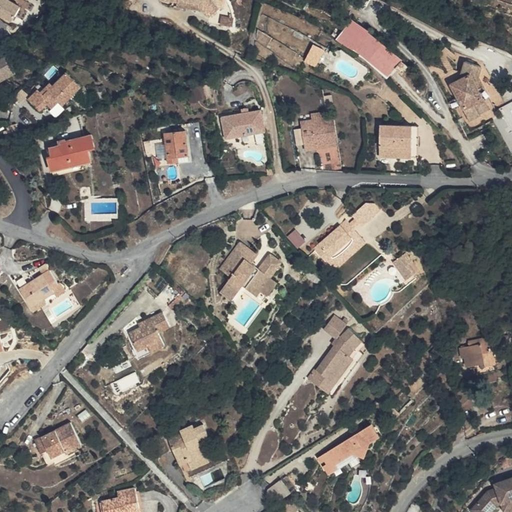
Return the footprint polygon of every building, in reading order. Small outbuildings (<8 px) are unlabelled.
[(22,5),(13,0),(0,0),(0,13),(13,21),(22,5)] [(174,0),(179,0),(205,4),(204,9),(211,18),(223,10),(219,5),(219,0),(174,0)] [(178,6),(204,9),(205,4),(179,0),(178,6)] [(226,7),(227,0),(219,0),(219,5),(223,10),(226,7)] [(235,17),(223,15),(222,23),(234,25),(235,17)] [(355,17),(339,36),(388,77),(404,58),(355,17)] [(316,45),(307,61),(317,66),(326,50),(316,45)] [(13,77),(17,74),(5,54),(0,57),(0,68),(12,76),(13,77)] [(489,96),(478,76),(481,63),(466,60),(462,79),(453,84),(472,120),(483,114),(482,112),(489,108),(483,98),(489,96)] [(0,85),(13,77),(12,76),(0,68),(0,85)] [(50,105),(54,109),(61,102),(64,105),(85,85),(70,70),(55,85),(45,94),(43,93),(41,91),(39,89),(29,99),(42,113),(50,105)] [(51,81),(41,91),(45,94),(55,85),(51,81)] [(204,98),(201,86),(189,90),(192,102),(204,98)] [(61,102),(54,109),(56,112),(64,105),(61,102)] [(258,116),(222,125),(227,145),(264,136),(258,116)] [(399,151),(399,156),(421,157),(421,125),(382,124),(381,156),(393,156),(393,151),(399,151)] [(298,133),(300,159),(334,156),(333,130),(298,133)] [(168,133),(171,162),(192,160),(189,131),(168,133)] [(54,170),(85,162),(93,161),(90,148),(97,146),(94,134),(67,140),(68,145),(53,149),(55,157),(51,158),(54,170)] [(68,145),(67,140),(67,138),(52,142),(53,149),(68,145)] [(156,164),(168,163),(166,139),(154,140),(156,164)] [(85,162),(54,170),(55,176),(86,168),(85,162)] [(362,231),(365,234),(382,218),(376,210),(366,210),(354,222),(357,225),(362,231)] [(357,235),(362,231),(357,225),(352,230),(357,235)] [(352,230),(348,226),(317,256),(335,275),(343,266),(339,261),(351,250),(356,255),(366,246),(357,235),(352,230)] [(297,229),(289,235),(300,247),(307,241),(297,229)] [(369,250),(366,246),(356,255),(351,250),(339,261),(343,266),(335,275),(338,279),(369,250)] [(259,261),(242,249),(222,276),(233,284),(222,299),(233,307),(244,291),(258,302),(262,296),(272,283),(282,268),(271,261),(258,278),(255,275),(257,272),(253,269),(259,261)] [(426,273),(411,257),(400,267),(415,284),(426,273)] [(258,278),(271,261),(268,258),(258,273),(255,275),(258,278)] [(47,271),(20,288),(36,312),(46,305),(43,301),(60,291),(62,295),(67,292),(49,263),(43,266),(47,271)] [(279,288),(272,283),(262,296),(269,301),(279,288)] [(339,336),(348,324),(335,315),(325,330),(338,339),(339,336)] [(150,353),(164,347),(160,338),(172,333),(166,319),(140,330),(142,335),(133,339),(141,357),(150,353)] [(350,355),(362,341),(350,329),(341,338),(335,346),(317,370),(334,384),(353,359),(350,355)] [(335,346),(341,338),(339,336),(338,339),(332,344),(335,346)] [(482,343),(461,347),(463,355),(467,354),(469,364),(487,360),(488,364),(498,362),(492,337),(481,340),(482,343)] [(334,384),(317,370),(315,369),(307,378),(334,396),(364,355),(361,352),(365,344),(362,341),(350,355),(353,359),(334,384)] [(164,347),(150,353),(153,361),(167,354),(164,347)] [(88,409),(80,415),(84,420),(92,415),(88,409)] [(35,440),(42,453),(48,450),(51,456),(73,445),(75,448),(83,444),(72,422),(35,440)] [(374,423),(318,457),(323,464),(331,459),(336,466),(354,455),(360,456),(369,458),(373,442),(374,436),(380,433),(374,423)] [(204,445),(212,441),(207,431),(198,434),(197,432),(183,438),(184,441),(187,446),(173,452),(181,468),(191,464),(193,469),(194,470),(211,462),(206,449),(204,445)] [(380,433),(374,436),(373,442),(385,443),(380,433)] [(171,447),(173,452),(187,446),(184,441),(171,447)] [(68,451),(75,448),(73,445),(51,456),(48,450),(42,453),(48,465),(70,455),(68,451)] [(329,475),(360,456),(354,455),(336,466),(331,459),(323,464),(329,475)] [(214,468),(211,462),(194,470),(196,476),(214,468)] [(184,473),(193,469),(191,464),(181,468),(184,473)] [(277,483),(282,489),(283,489),(287,494),(296,487),(287,475),(277,483)] [(511,476),(494,482),(496,487),(488,490),(472,510),(475,511),(491,511),(499,504),(502,504),(511,499),(511,476)] [(103,500),(106,511),(142,511),(136,488),(124,490),(125,494),(103,500)] [(511,499),(502,504),(504,511),(511,508),(511,499)]
